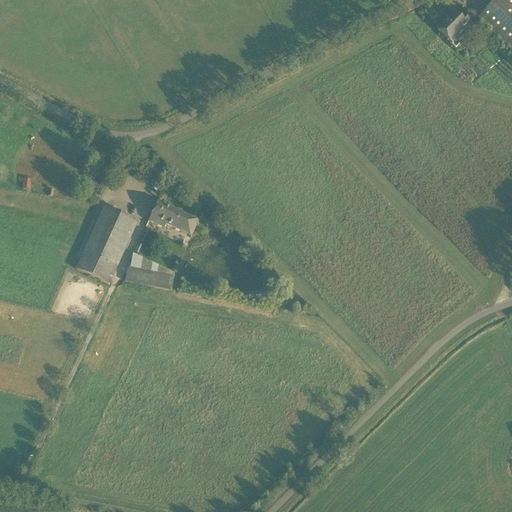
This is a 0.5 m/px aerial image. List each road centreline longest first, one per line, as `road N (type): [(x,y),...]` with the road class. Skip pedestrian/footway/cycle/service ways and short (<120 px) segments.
road 1 (unclassified): [(408,0),(158,128),(107,131),(0,79)]
road 2 (unclassified): [(269,511),(420,355),(467,321),(511,303)]
